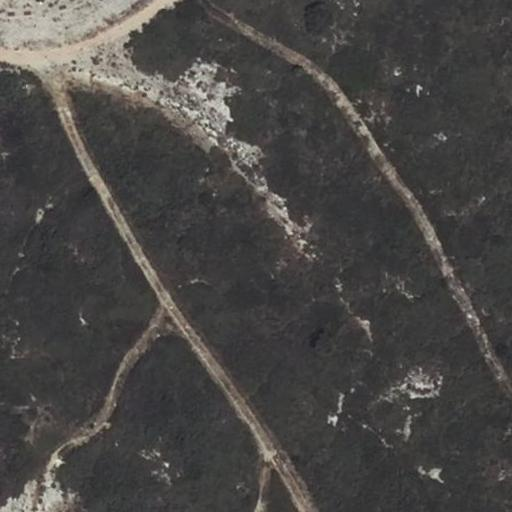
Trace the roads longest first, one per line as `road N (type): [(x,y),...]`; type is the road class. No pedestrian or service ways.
road 1 (track): [(261,511),(273,469),(259,420),(40,71),(0,52)]
road 2 (track): [(40,71),(120,38),(174,0)]
